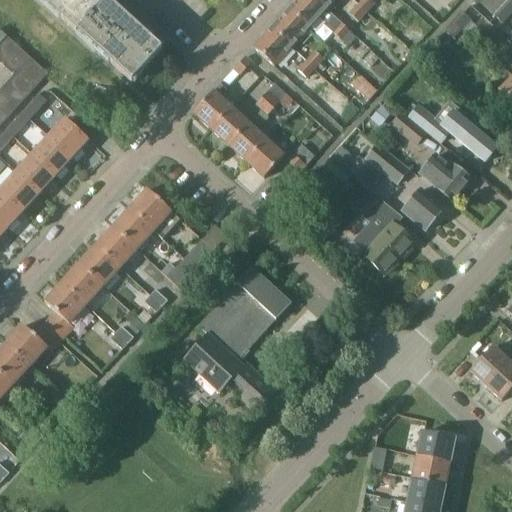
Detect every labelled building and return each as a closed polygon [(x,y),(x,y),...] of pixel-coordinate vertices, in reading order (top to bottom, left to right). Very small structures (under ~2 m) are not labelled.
[(163,52),(162,51),(106,0),(41,0),(133,84),(163,52)] [(349,32),(326,10),(315,0),(298,0),(289,10),(309,29),(318,19),(340,40),(349,32)] [(315,0),(326,10),(335,0),(315,0)] [(371,0),(362,0),(358,5),(366,12),(375,3),(371,0)] [(478,0),(474,6),(488,19),(505,0),(478,0)] [(358,5),(357,6),(349,14),(357,22),(366,12),(358,5)] [(496,18),(503,25),(511,15),(504,8),(496,18)] [(309,29),(289,10),(272,29),(292,48),(298,41),(309,29)] [(471,21),(463,14),(455,23),(462,30),(471,21)] [(446,33),(454,40),(462,30),(455,23),(446,33)] [(254,48),(274,67),(292,48),(272,29),(254,48)] [(0,50),(10,40),(0,30),(0,50)] [(0,50),(0,63),(4,67),(20,50),(10,40),(0,50)] [(15,77),(31,59),(20,50),(4,67),(15,77)] [(312,54),(306,61),(315,69),(323,60),(315,52),(312,54)] [(246,58),(234,70),(241,76),(252,64),(246,58)] [(31,59),(15,77),(32,93),(48,75),(31,59)] [(315,69),(306,61),(297,71),(305,78),(315,69)] [(32,93),(15,77),(7,85),(24,101),(32,93)] [(511,77),(500,91),(511,102),(511,77)] [(24,101),(7,85),(0,92),(0,94),(16,110),(24,101)] [(275,85),(256,106),(262,112),(281,91),(275,85)] [(281,91),(262,112),(267,117),(287,96),(281,91)] [(214,93),(194,114),(212,131),(231,110),(214,93)] [(16,110),(0,94),(0,110),(9,118),(16,110)] [(22,114),(29,121),(45,103),(38,96),(22,114)] [(440,146),(449,135),(485,164),(497,150),(474,131),(477,126),(456,109),(447,120),(441,114),(435,122),(418,108),(409,120),(440,146)] [(0,110),(0,126),(1,127),(9,118),(0,110)] [(231,110),(212,131),(229,147),(249,126),(231,110)] [(6,131),(13,138),(29,121),(22,114),(6,131)] [(392,130),(416,149),(426,136),(403,117),(392,130)] [(48,138),(72,160),(88,142),(65,120),(48,138)] [(266,142),(256,133),(249,126),(229,147),(247,163),(266,142)] [(0,137),(0,152),(13,138),(6,131),(0,137)] [(32,155),(56,177),(72,160),(48,138),(32,155)] [(266,142),(247,163),(265,179),(284,158),(266,142)] [(302,146),(287,162),(301,174),(315,158),(302,146)] [(408,172),(377,148),(366,162),(396,186),(408,172)] [(16,173),(40,195),(56,177),(32,155),(16,173)] [(453,203),(471,182),(450,165),(448,167),(437,157),(422,176),(436,188),(436,189),(453,203)] [(319,176),(338,194),(350,180),(331,163),(319,176)] [(0,191),(24,212),(40,195),(16,173),(0,191)] [(0,190),(0,222),(8,230),(24,212),(0,191),(0,190)] [(426,232),(444,211),(421,191),(403,212),(426,232)] [(172,215),(147,192),(130,211),(162,241),(169,233),(161,226),(172,215)] [(351,245),(364,257),(384,276),(414,245),(394,227),(402,219),(379,200),(362,218),(369,225),(359,236),(351,245)] [(113,229),(137,252),(145,259),(162,241),(130,211),(113,229)] [(215,227),(201,241),(184,261),(196,272),(213,253),(219,258),(232,243),(215,227)] [(137,252),(113,229),(96,248),(120,270),(137,252)] [(120,270),(96,248),(79,266),(103,289),(120,270)] [(179,290),(196,272),(184,261),(175,271),(169,266),(161,274),(179,290)] [(103,289),(79,266),(62,285),(86,307),(103,289)] [(253,269),(237,286),(199,328),(207,335),(183,361),(219,395),(234,379),(247,391),(241,398),(257,412),(274,394),(258,380),(257,381),(243,369),(245,367),(239,362),(292,304),(253,269)] [(86,307),(62,285),(44,303),(55,313),(44,324),(63,342),(74,330),(69,326),(86,307)] [(167,303),(155,293),(150,299),(161,309),(167,303)] [(145,305),(156,315),(161,309),(150,299),(145,305)] [(6,346),(30,368),(47,349),(52,354),(63,342),(44,324),(33,336),(23,327),(6,346)] [(132,341),(121,330),(116,336),(127,346),(132,341)] [(511,332),(510,331),(502,340),(511,348),(511,332)] [(110,342),(122,352),(127,346),(116,336),(110,342)] [(30,368),(6,346),(0,351),(0,374),(13,387),(30,368)] [(484,386),(507,361),(493,348),(470,372),(484,386)] [(511,365),(507,361),(484,386),(501,402),(509,393),(511,396),(511,365)] [(0,400),(13,387),(0,374),(0,400)] [(76,401),(65,391),(60,397),(71,407),(76,401)] [(54,403),(66,413),(71,407),(60,397),(54,403)] [(43,438),(31,428),(26,434),(37,444),(43,438)] [(20,440),(32,450),(37,444),(26,434),(20,440)] [(416,458),(449,465),(454,442),(421,435),(416,458)] [(449,465),(416,458),(412,481),(444,487),(449,465)] [(8,476),(0,468),(0,478),(3,481),(8,476)] [(444,487),(412,481),(407,503),(440,510),(444,487)] [(439,511),(440,510),(407,503),(404,511),(439,511)]
